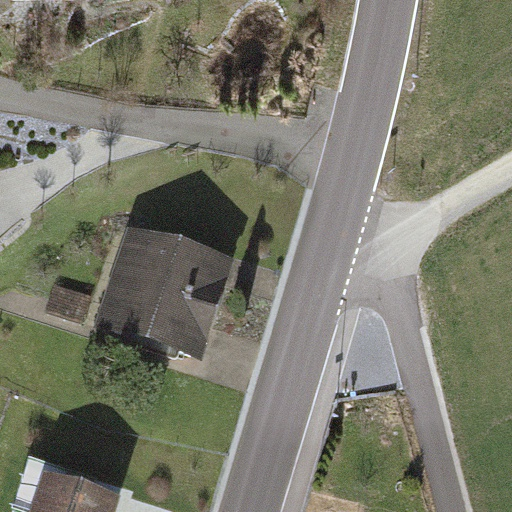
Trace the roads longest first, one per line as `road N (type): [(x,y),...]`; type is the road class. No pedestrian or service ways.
road 1 (residential): [(0,94),(356,157)]
road 2 (residential): [(454,511),(399,300),(332,251)]
road 3 (tertiary): [(255,511),(332,251)]
road 4 (residential): [(332,251),(433,227),(511,185)]
road 5 (tertiary): [(356,157),(390,0)]
